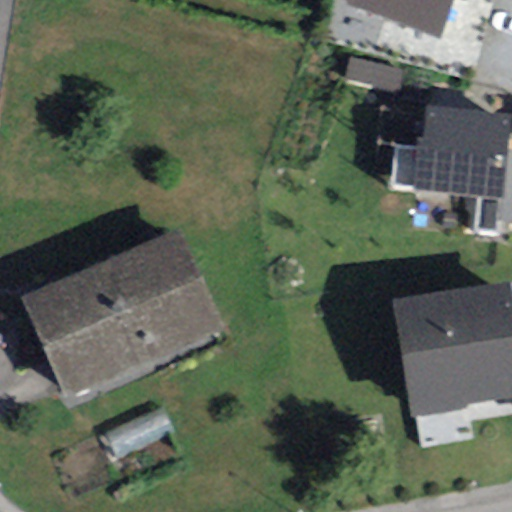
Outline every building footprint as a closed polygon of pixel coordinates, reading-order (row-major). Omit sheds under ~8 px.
[(453,0),(345,0),(344,4),(439,39),(453,0)] [(405,71),(349,59),(343,84),(400,97),(405,71)] [(510,115),(425,107),(422,139),(416,139),(415,149),(395,147),(391,185),(413,187),(413,191),(472,197),(501,199),(506,151),(510,115)] [(511,151),(506,151),(501,199),(472,197),(468,230),(495,233),(496,221),(511,222),(511,151)] [(177,233),(18,299),(62,404),(221,338),(177,233)] [(511,300),(509,281),(391,300),(411,418),(466,409),(465,404),(511,395),(511,300)]
